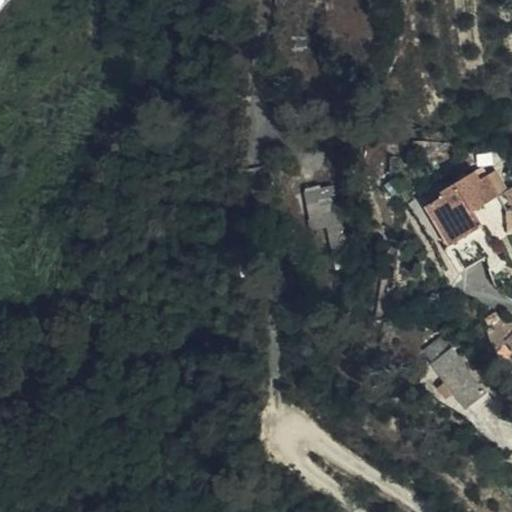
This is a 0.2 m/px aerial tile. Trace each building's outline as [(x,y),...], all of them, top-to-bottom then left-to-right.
[(340,182),(308,184),(311,227),(332,225),(334,258),(346,257),(340,182)] [(462,270),(496,251),(488,240),(511,226),(501,205),(491,211),(482,196),(450,212),(453,220),(438,229),(462,270)] [(469,406),(491,386),(444,331),(421,350),(469,406)] [(420,399),(428,419),(431,427),(442,451),(461,443),(436,377),(419,383),(425,397),(420,399)] [(431,427),(428,419),(421,423),(424,430),(431,427)]
